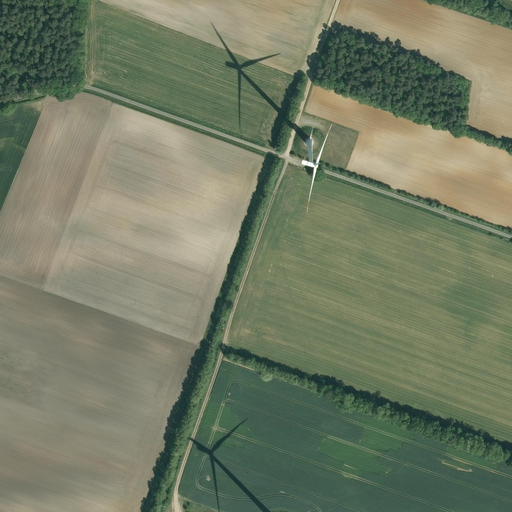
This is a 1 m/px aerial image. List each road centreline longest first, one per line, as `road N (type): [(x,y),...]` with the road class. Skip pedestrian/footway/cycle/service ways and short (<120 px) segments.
road 1 (unclassified): [(511,235),(92,86),(0,96)]
road 2 (track): [(287,155),(177,477),(177,511)]
road 3 (track): [(337,0),(284,154)]
